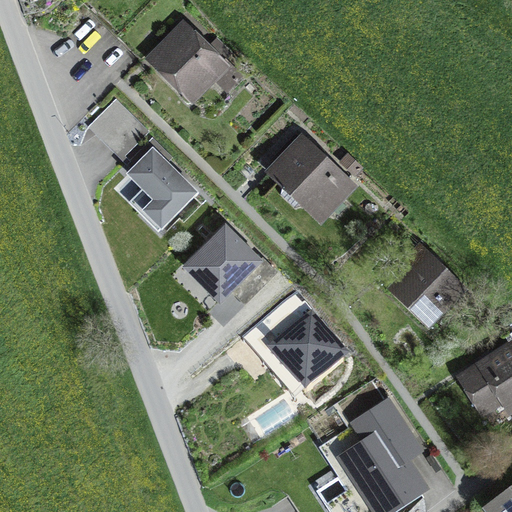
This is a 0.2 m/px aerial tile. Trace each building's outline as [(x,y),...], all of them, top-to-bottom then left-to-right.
[(101,0),(91,11),(141,60),(162,39),(122,0),(101,0)] [(210,75),(227,91),(241,76),(225,59),(230,53),(216,40),(208,48),(187,27),(155,59),(191,95),(210,75)] [(126,109),(102,134),(125,156),(149,132),(126,109)] [(301,137),(268,172),(282,186),(280,194),(295,208),(303,205),(309,200),(323,213),(351,183),(301,137)] [(154,200),(140,214),(158,232),(197,193),(153,149),(128,174),(154,200)] [(225,228),(192,261),(208,277),(208,289),(220,300),(258,261),(225,228)] [(419,266),(397,288),(428,319),(459,288),(417,246),(408,255),(419,266)] [(254,273),(265,284),(277,272),(265,261),(254,273)] [(273,355),(305,393),(344,360),(311,323),(273,355)] [(461,377),(479,406),(507,389),(511,397),(511,347),(511,345),(461,377)] [(353,491),(333,504),(338,511),(384,511),(422,488),(397,450),(412,440),(388,402),(322,445),(353,491)] [(495,511),(511,511),(511,491),(492,507),(495,511)]
